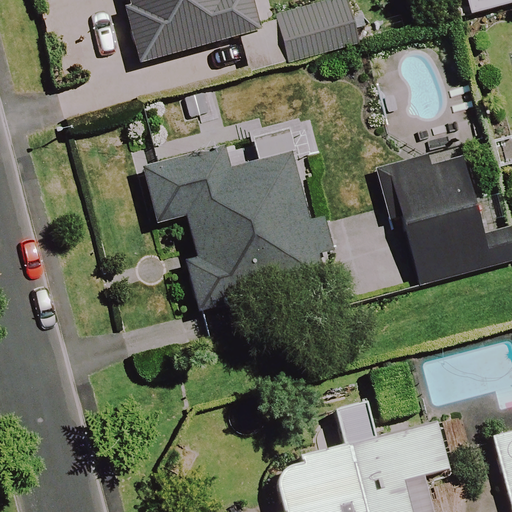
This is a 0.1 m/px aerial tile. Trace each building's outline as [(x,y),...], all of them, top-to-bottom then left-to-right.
[(114,0),(132,71),(234,44),(253,39),(242,0),(114,0)] [(341,0),(267,21),(280,66),(354,45),(341,0)] [(149,173),(162,218),(176,214),(190,267),(176,271),(191,329),(324,293),(288,161),(226,178),(219,154),(149,173)] [(470,240),(452,164),(380,181),(406,292),(506,268),(498,234),(470,240)] [(375,447),(363,403),(322,415),(333,454),(254,476),(263,511),(424,511),(417,483),(442,476),(430,432),(375,447)] [(511,511),(511,436),(485,445),(504,511),(511,511)]
